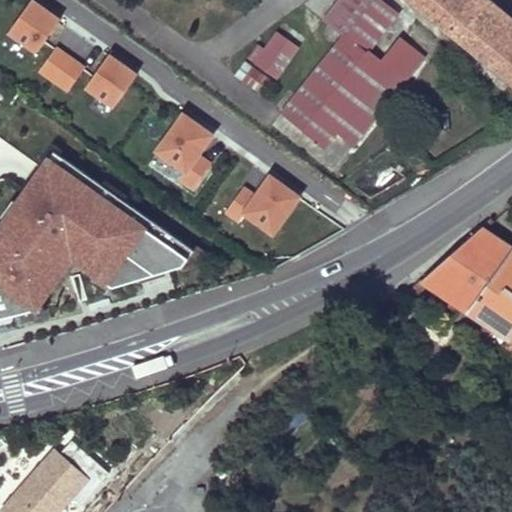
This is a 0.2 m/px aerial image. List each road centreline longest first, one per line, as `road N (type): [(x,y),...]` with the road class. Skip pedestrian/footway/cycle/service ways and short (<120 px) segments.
road 1 (residential): [(395,247),(59,0)]
road 2 (secondary): [(0,411),(216,346),(303,306),(372,261)]
road 3 (secondary): [(372,261),(0,382)]
road 4 (secondary): [(511,168),(395,247)]
